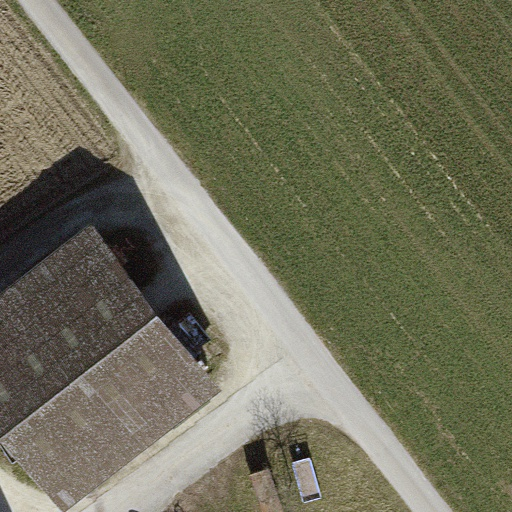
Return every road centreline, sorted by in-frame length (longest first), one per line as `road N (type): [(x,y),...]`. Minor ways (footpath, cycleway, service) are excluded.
road 1 (track): [(34,0),(430,511)]
road 2 (track): [(131,511),(312,360)]
